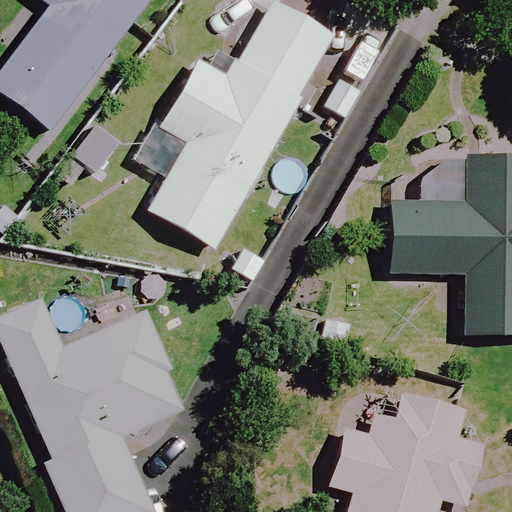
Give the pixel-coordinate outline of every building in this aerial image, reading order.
[(35,0),(48,10),(0,73),(0,99),(47,134),(147,0),(35,0)] [(330,41),(268,7),(225,83),(194,66),(157,132),(184,147),(145,217),(211,254),(330,41)] [(346,123),(362,91),(337,78),(321,110),(346,123)] [(511,340),(511,164),(420,163),(419,209),(388,209),(387,277),(464,278),(463,339),(511,340)] [(58,352),(37,303),(0,318),(0,350),(47,461),(41,463),(61,511),(148,511),(118,440),(181,413),(141,318),(58,352)] [(397,397),(384,445),(342,433),(326,490),(350,497),(345,511),(434,511),(438,502),(464,510),(480,451),(454,443),(461,415),(397,397)]
